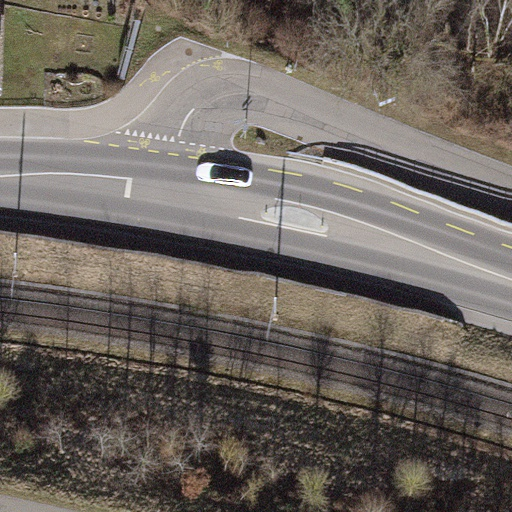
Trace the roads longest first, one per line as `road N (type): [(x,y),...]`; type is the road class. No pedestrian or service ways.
road 1 (unclassified): [(511,185),(254,92),(219,87),(196,107),(176,146),(168,194)]
road 2 (primary): [(511,279),(299,216),(168,194)]
road 3 (primary): [(168,194),(0,178)]
